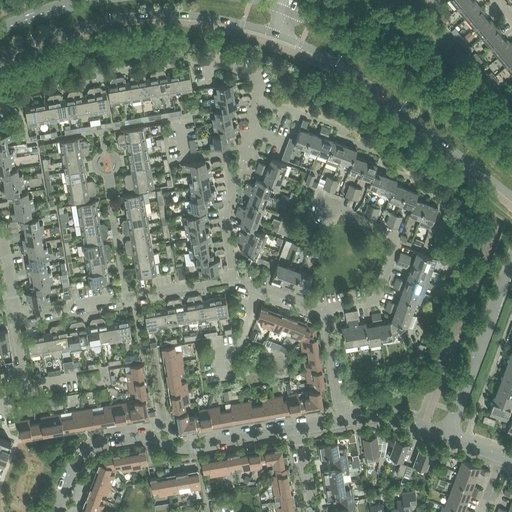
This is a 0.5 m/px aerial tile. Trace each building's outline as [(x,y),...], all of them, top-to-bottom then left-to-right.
[(451,0),(458,8),(467,0),(451,0)] [(467,0),(458,8),(466,18),(480,7),(475,0),(473,2),(471,0),(467,0)] [(466,18),(474,28),(486,17),(483,14),(485,13),(480,7),(466,18)] [(474,28),(482,37),(496,26),(491,20),(489,21),(486,17),(474,28)] [(482,37),(490,47),(503,37),(500,33),(501,32),(496,26),(482,37)] [(490,47),(498,57),(511,46),(507,39),(505,41),(503,37),(490,47)] [(498,57),(506,67),(511,61),(511,45),(511,46),(498,57)] [(162,70),(157,71),(162,96),(172,95),(168,75),(166,76),(165,72),(162,70)] [(151,78),(148,79),(152,98),(162,96),(157,71),(152,71),(150,75),(151,78)] [(189,72),(178,73),(182,93),(192,91),(189,72)] [(142,73),(137,74),(141,100),(152,98),(148,79),(146,79),(145,76),(142,73)] [(178,73),(168,75),(172,95),(182,93),(178,73)] [(131,82),(128,82),(131,102),(141,100),(137,74),(132,75),(130,78),(131,82)] [(122,77),(117,78),(121,103),(131,102),(128,82),(126,83),(125,79),(122,77)] [(121,103),(117,78),(112,78),(110,82),(111,85),(108,86),(111,105),(121,103)] [(214,93),(215,99),(234,96),(233,90),(236,90),(235,83),(216,86),(217,92),(214,93)] [(88,95),(85,96),(89,115),(99,113),(94,87),(90,88),(87,92),(88,95)] [(99,87),(94,87),(99,113),(109,112),(106,92),(103,93),(102,89),(99,87)] [(79,90),(74,91),(79,117),(89,115),(85,96),(83,96),(82,92),(79,90)] [(68,99),(65,99),(69,119),(79,117),(74,91),(69,92),(67,95),(68,99)] [(48,102),(45,102),(48,122),(58,120),(54,94),(49,95),(47,98),(48,102)] [(59,94),(54,94),(58,120),(69,119),(65,99),(63,99),(62,96),(59,94)] [(219,105),(220,110),(233,108),(239,107),(238,101),(235,102),(234,96),(215,99),(216,105),(219,105)] [(45,102),(35,104),(38,124),(48,122),(45,102)] [(38,124),(35,104),(25,106),(28,126),(38,124)] [(212,118),(213,124),(232,121),(231,115),(234,114),(233,108),(220,110),(215,111),(216,117),(212,118)] [(289,137),(281,159),(288,161),(294,144),(306,148),(311,133),(307,132),(308,129),(305,128),(308,121),(303,119),(296,140),(289,137)] [(218,129),(219,135),(232,133),(237,132),(236,126),(233,126),(232,121),(213,124),(214,130),(218,129)] [(117,138),(118,142),(145,137),(144,127),(124,130),(125,133),(119,134),(117,138)] [(219,135),(213,136),(214,142),(210,142),(211,149),(230,145),(229,140),(233,139),(232,133),(219,135)] [(303,154),(315,158),(317,153),(324,134),(319,133),(315,135),(311,133),(306,148),(303,154)] [(0,147),(8,146),(7,141),(10,140),(9,134),(0,135),(0,147)] [(317,153),(328,157),(334,141),(330,140),(328,136),(324,134),(317,153)] [(127,148),(128,151),(147,147),(145,137),(118,142),(119,147),(122,149),(127,148)] [(59,141),(61,152),(88,147),(88,142),(84,140),(83,141),(79,141),(79,138),(59,141)] [(326,162),(337,166),(339,161),(345,146),(334,141),(328,157),(326,162)] [(8,146),(0,147),(0,159),(13,158),(12,152),(9,152),(8,146)] [(339,161),(350,165),(351,165),(354,156),(357,150),(345,146),(339,161)] [(61,152),(63,162),(82,159),(82,156),(87,155),(89,152),(88,147),(61,152)] [(128,151),(129,161),(149,157),(147,147),(128,151)] [(348,171),(359,176),(365,160),(354,156),(351,165),(350,165),(348,171)] [(129,161),(131,171),(151,168),(149,157),(129,161)] [(0,172),(12,170),(11,165),(14,164),(13,158),(0,159),(0,172)] [(63,162),(64,172),(84,169),(82,159),(63,162)] [(271,159),(267,171),(282,176),(286,165),(271,159)] [(359,176),(370,180),(371,180),(374,171),(375,169),(377,165),(365,160),(359,176)] [(191,170),(192,176),(211,172),(210,166),(206,167),(205,161),(186,164),(187,171),(191,170)] [(124,178),(125,182),(152,178),(151,168),(131,171),(131,174),(126,174),(124,178)] [(0,178),(3,178),(4,183),(23,180),(22,174),(19,175),(18,169),(12,170),(0,172),(0,178)] [(64,172),(66,182),(86,179),(84,169),(64,172)] [(267,171),(263,181),(263,182),(272,185),(271,185),(278,188),(282,176),(267,171)] [(373,188),(380,191),(385,175),(374,171),(371,180),(370,180),(368,186),(367,190),(372,192),(373,188)] [(189,182),(191,188),(209,185),(208,179),(212,179),(211,172),(192,176),(193,182),(189,182)] [(306,183),(311,185),(315,176),(309,173),(306,183)] [(380,191),(390,195),(391,195),(395,184),(397,180),(385,175),(380,191)] [(323,188),(329,190),(333,179),(327,177),(323,188)] [(152,178),(125,182),(126,187),(129,189),(134,188),(135,191),(154,188),(152,178)] [(66,182),(68,192),(95,187),(95,183),(91,180),(86,181),(86,179),(66,182)] [(247,183),(246,188),(267,196),(271,185),(272,185),(263,182),(263,181),(256,179),(254,186),(247,183)] [(333,179),(329,190),(334,192),(339,181),(333,179)] [(3,196),(9,195),(22,193),(22,192),(25,192),(23,180),(4,183),(5,189),(2,190),(3,196)] [(389,199),(400,204),(406,188),(395,184),(391,195),(390,195),(389,199)] [(195,194),(196,199),(196,200),(209,197),(215,196),(214,190),(210,191),(209,185),(191,188),(192,195),(195,194)] [(346,196),(351,198),(355,187),(350,185),(346,196)] [(68,192),(70,203),(89,199),(89,196),(94,195),(96,192),(95,187),(68,192)] [(355,187),(351,198),(357,201),(361,189),(355,187)] [(250,195),(248,202),(263,207),(267,196),(246,188),(244,193),(250,195)] [(400,204),(411,208),(412,208),(415,199),(418,193),(406,188),(400,204)] [(13,201),(14,206),(33,203),(32,197),(29,197),(28,191),(25,192),(22,192),(22,193),(9,195),(10,201),(13,201)] [(123,196),(125,207),(145,203),(143,193),(123,196)] [(196,200),(196,199),(190,200),(191,206),(188,207),(189,213),(208,210),(207,204),(210,203),(209,197),(196,200)] [(409,214),(420,219),(426,203),(415,199),(412,208),(411,208),(409,214)] [(76,204),(78,215),(97,211),(96,201),(76,204)] [(239,206),(237,211),(259,219),(263,207),(248,202),(245,208),(239,206)] [(33,203),(14,206),(15,212),(12,212),(13,219),(32,216),(31,210),(34,209),(33,203)] [(125,207),(127,217),(146,213),(145,203),(125,207)] [(426,203),(420,219),(418,224),(430,229),(438,208),(426,203)] [(364,216),(369,218),(374,207),(368,205),(364,216)] [(374,207),(369,218),(375,220),(379,209),(374,207)] [(78,215),(80,225),(99,222),(97,211),(78,215)] [(240,225),(249,228),(255,230),(255,229),(259,219),(237,211),(235,215),(242,218),(240,225)] [(121,223),(122,228),(148,223),(146,213),(127,217),(127,219),(124,220),(121,223)] [(184,223),(185,229),(204,226),(203,220),(207,220),(206,213),(187,217),(188,223),(184,223)] [(386,224),(392,226),(396,215),(390,213),(386,224)] [(396,215),(392,226),(398,228),(402,217),(396,215)] [(24,227),(25,232),(44,229),(43,223),(39,224),(38,218),(19,221),(20,227),(24,227)] [(80,225),(81,235),(107,230),(106,226),(103,223),(100,224),(99,222),(80,225)] [(130,234),(130,237),(150,234),(148,223),(122,228),(123,233),(126,235),(130,234)] [(190,235),(191,241),(210,237),(209,231),(205,232),(204,226),(185,229),(186,236),(190,235)] [(240,232),(238,237),(260,245),(265,233),(255,229),(255,230),(249,228),(247,234),(240,232)] [(22,239),(23,245),(42,242),(41,236),(45,235),(44,229),(25,232),(26,238),(22,239)] [(81,235),(83,245),(103,242),(102,239),(106,238),(108,235),(107,230),(81,235)] [(125,243),(126,248),(151,244),(150,234),(130,237),(131,239),(127,240),(125,243)] [(188,247),(189,253),(208,250),(207,244),(211,243),(210,237),(191,241),(192,246),(188,247)] [(260,245),(238,237),(237,241),(243,244),(241,251),(251,255),(249,260),(260,264),(262,259),(256,256),(260,245)] [(28,250),(29,256),(48,253),(47,247),(43,247),(42,242),(23,245),(24,251),(28,250)] [(83,245),(85,255),(111,251),(110,246),(107,244),(103,244),(103,242),(83,245)] [(133,254),(134,257),(153,254),(151,244),(126,248),(126,253),(130,255),(133,254)] [(195,264),(201,263),(214,261),(214,260),(213,255),(209,255),(208,250),(189,253),(190,259),(194,259),(195,264)] [(85,255),(86,265),(106,262),(106,259),(109,258),(111,255),(111,251),(85,255)] [(417,252),(413,264),(432,271),(437,259),(417,252)] [(26,262),(27,269),(46,265),(45,260),(49,259),(48,253),(29,256),(30,262),(26,262)] [(398,258),(410,263),(412,257),(400,253),(398,258)] [(134,257),(135,267),(155,264),(153,254),(134,257)] [(410,263),(398,258),(396,264),(408,268),(410,263)] [(201,263),(202,269),(198,269),(199,276),(218,273),(217,267),(221,266),(220,259),(214,260),(214,261),(201,263)] [(86,265),(88,275),(108,272),(106,262),(86,265)] [(272,278),(284,283),(289,267),(278,263),(272,278)] [(155,264),(135,267),(137,277),(157,274),(155,264)] [(413,264),(408,275),(428,282),(432,271),(413,264)] [(32,274),(33,280),(52,276),(51,270),(47,271),(46,265),(27,269),(28,275),(32,274)] [(284,283),(295,287),(300,272),(289,267),(284,283)] [(108,272),(88,275),(90,286),(110,282),(108,272)] [(300,272),(295,287),(306,291),(312,276),(300,272)] [(408,275),(404,286),(424,294),(428,282),(408,275)] [(30,286),(31,292),(44,290),(45,290),(50,289),(49,283),(53,283),(52,276),(33,280),(34,285),(30,286)] [(404,286),(400,297),(415,303),(420,305),(424,294),(404,286)] [(31,292),(26,293),(27,299),(30,299),(31,305),(50,301),(49,295),(45,296),(45,290),(44,290),(31,292)] [(198,295),(194,296),(198,322),(208,320),(205,300),(202,301),(202,297),(198,295)] [(187,303),(185,304),(188,323),(198,322),(194,296),(189,296),(187,300),(187,303)] [(225,297),(215,299),(218,318),(229,316),(225,297)] [(400,297),(396,309),(411,314),(415,303),(400,297)] [(178,298),(174,299),(178,325),(188,323),(185,304),(182,304),(182,301),(178,298)] [(167,307),(165,307),(168,327),(178,325),(174,299),(169,300),(167,303),(167,307)] [(215,299),(205,300),(208,320),(218,318),(215,299)] [(261,326),(270,330),(276,314),(267,311),(268,309),(262,306),(257,319),(262,321),(261,326)] [(155,309),(158,328),(168,327),(165,307),(155,309)] [(391,320),(391,321),(399,331),(406,326),(407,326),(411,314),(393,308),(391,312),(393,316),(391,320)] [(158,328),(155,309),(144,311),(147,330),(158,328)] [(357,311),(351,312),(357,346),(369,344),(368,339),(366,326),(366,323),(359,324),(357,311)] [(357,346),(351,312),(346,313),(348,326),(341,327),(345,348),(357,346)] [(282,328),(287,330),(292,318),(286,315),(285,318),(276,314),(270,330),(280,333),(282,328)] [(90,326),(88,326),(91,346),(101,344),(97,318),(92,319),(90,322),(90,326)] [(101,318),(97,318),(101,344),(111,342),(108,323),(105,323),(105,320),(101,318)] [(291,337),(300,341),(305,327),(305,328),(306,325),(297,322),(297,320),(292,318),(287,330),(292,332),(291,337)] [(128,319),(118,321),(121,341),(132,339),(128,319)] [(81,321),(77,322),(81,348),(91,346),(88,326),(85,327),(85,323),(81,321)] [(118,321),(108,323),(111,342),(121,341),(118,321)] [(370,325),(366,326),(368,339),(369,344),(369,347),(381,345),(381,340),(378,324),(377,321),(373,322),(370,325)] [(390,322),(378,324),(381,340),(393,338),(393,337),(399,331),(391,321),(390,322)] [(70,329),(68,330),(71,349),(81,348),(77,322),(72,323),(70,326),(70,329)] [(61,324),(56,325),(61,351),(71,349),(68,330),(65,330),(64,327),(61,324)] [(2,331),(0,331),(0,349),(11,348),(7,325),(1,326),(2,331)] [(50,333),(48,333),(51,353),(61,351),(56,325),(52,326),(50,329),(50,333)] [(305,327),(300,341),(317,338),(315,329),(309,326),(308,329),(305,328),(305,327)] [(48,333),(37,335),(41,355),(51,353),(48,333)] [(41,355),(37,335),(27,337),(30,356),(41,355)] [(307,350),(308,356),(321,353),(320,347),(318,348),(317,338),(300,341),(302,351),(307,350)] [(165,354),(166,364),(183,361),(181,351),(176,352),(175,346),(171,346),(161,348),(163,354),(165,354)] [(304,362),(306,372),(322,370),(320,360),(322,359),(321,353),(308,356),(309,361),(304,362)] [(134,355),(124,357),(125,363),(140,360),(139,354),(134,355)] [(166,374),(167,380),(180,378),(179,372),(185,371),(183,361),(166,364),(168,374),(166,374)] [(126,372),(128,383),(144,380),(143,370),(145,370),(144,363),(130,366),(131,372),(126,372)] [(511,383),(511,371),(505,369),(501,380),(511,383)] [(322,370),(306,372),(307,383),(313,382),(314,387),(327,385),(326,379),(324,379),(322,370)] [(170,386),(172,395),(188,393),(186,382),(181,383),(180,378),(167,380),(168,386),(170,386)] [(144,380),(128,383),(130,393),(135,392),(136,398),(149,396),(148,389),(146,390),(144,380)] [(511,395),(511,383),(501,380),(497,390),(511,395)] [(304,392),(305,398),(307,411),(315,409),(315,407),(316,407),(317,409),(323,408),(321,397),(325,396),(324,389),(304,392)] [(510,407),(511,402),(511,395),(497,390),(493,401),(510,407)] [(188,393),(172,395),(174,405),(171,405),(172,412),(186,410),(185,404),(190,403),(188,393)] [(288,395),(289,400),(291,411),(300,410),(301,412),(307,411),(305,398),(299,398),(298,393),(288,395)] [(282,396),(272,398),(275,414),(285,412),(285,415),(291,413),(291,411),(289,400),(283,401),(282,396)] [(136,406),(130,407),(132,421),(139,419),(138,417),(142,417),(142,419),(149,418),(147,406),(151,406),(150,398),(135,401),(136,406)] [(263,405),(257,406),(260,419),(266,418),(265,416),(275,414),(272,398),(262,399),(263,405)] [(251,401),(241,403),(243,419),(253,418),(253,420),(260,419),(257,406),(252,407),(251,401)] [(506,418),(510,407),(493,401),(489,412),(506,418)] [(124,403),(113,405),(116,421),(126,419),(126,422),(132,421),(130,407),(125,408),(124,403)] [(231,410),(226,411),(228,424),(234,423),(234,421),(243,419),(241,403),(230,405),(231,410)] [(104,412),(99,413),(101,426),(107,425),(107,423),(116,421),(113,405),(103,406),(104,412)] [(219,407),(209,408),(212,425),(222,423),(222,425),(228,424),(226,411),(220,412),(219,407)] [(92,408),(82,410),(85,426),(94,425),(95,427),(101,426),(99,413),(93,414),(92,408)] [(200,416),(194,416),(196,430),(203,429),(202,426),(212,425),(209,408),(199,410),(200,416)] [(73,417),(67,418),(69,431),(75,430),(75,428),(85,426),(82,410),(72,412),(73,417)] [(196,430),(194,416),(189,417),(188,412),(173,415),(174,422),(178,421),(180,432),(186,431),(186,429),(190,428),(190,431),(196,430)] [(61,414),(50,416),(53,432),(63,430),(63,432),(69,431),(67,418),(62,419),(61,414)] [(41,423),(36,424),(38,437),(44,436),(43,433),(53,432),(50,416),(40,417),(41,423)] [(487,416),(485,422),(492,425),(494,419),(487,416)] [(38,437),(36,424),(30,425),(29,419),(19,421),(21,437),(31,435),(32,438),(38,437)] [(363,438),(366,456),(379,454),(376,436),(363,438)] [(0,452),(7,455),(11,442),(0,438),(0,452)] [(390,457),(402,461),(408,444),(396,439),(390,457)] [(333,457),(334,463),(348,461),(345,448),(339,449),(337,442),(320,445),(322,459),(333,457)] [(281,446),(270,447),(271,452),(265,453),(267,462),(272,461),(273,466),(288,463),(287,456),(283,457),(281,446)] [(259,452),(249,453),(252,470),(262,468),(261,463),(267,462),(265,453),(271,452),(270,447),(258,450),(259,452)] [(413,465),(426,470),(432,453),(420,448),(413,465)] [(139,452),(129,454),(132,470),(142,468),(141,463),(147,462),(145,449),(139,450),(139,452)] [(119,453),(113,454),(116,468),(121,467),(122,472),(132,470),(129,454),(120,456),(119,453)] [(239,453),(233,454),(235,467),(241,466),(242,471),(252,470),(249,453),(239,455),(239,453)] [(116,468),(113,454),(102,456),(99,464),(111,471),(111,468),(116,468)] [(227,457),(218,459),(220,475),(231,473),(230,468),(235,467),(233,454),(227,455),(227,457)] [(220,475),(218,459),(208,461),(207,458),(201,459),(203,473),(209,472),(210,477),(220,475)] [(324,471),(326,485),(344,482),(343,475),(350,474),(348,461),(334,463),(335,469),(324,471)] [(462,461),(458,473),(476,479),(479,472),(488,476),(490,471),(462,461)] [(396,474),(403,476),(407,465),(400,463),(396,474)] [(111,471),(99,464),(97,469),(99,470),(95,479),(111,485),(115,475),(110,474),(111,471)] [(407,465),(403,476),(410,479),(414,468),(407,465)] [(271,475),(273,486),(289,483),(287,473),(290,473),(289,466),(275,469),(276,474),(271,475)] [(188,472),(182,473),(184,486),(190,485),(191,491),(201,489),(198,472),(188,474),(188,472)] [(176,476),(167,478),(169,494),(180,492),(179,487),(184,486),(182,473),(176,474),(176,476)] [(458,473),(453,484),(481,494),(483,490),(473,487),(476,479),(458,473)] [(169,494),(167,478),(157,480),(156,477),(150,478),(151,482),(152,492),(158,491),(159,496),(169,494)] [(90,488),(88,494),(100,498),(102,493),(107,495),(111,485),(95,479),(92,489),(90,488)] [(340,497),(341,503),(354,500),(352,487),(348,488),(346,481),(344,482),(326,485),(329,499),(340,497)] [(280,495),(281,501),(294,498),(293,492),(291,493),(289,483),(273,486),(275,496),(280,495)] [(453,484),(449,495),(468,502),(470,495),(480,499),(481,494),(453,484)] [(397,507),(391,509),(391,511),(411,511),(411,505),(417,504),(415,490),(401,493),(403,500),(396,501),(397,507)] [(98,504),(100,498),(88,494),(86,499),(88,500),(85,507),(101,511),(104,505),(98,504)] [(468,502),(449,495),(445,507),(459,511),(473,511),(465,509),(468,502)] [(276,507),(277,511),(294,511),(293,505),(295,504),(294,498),(281,501),(282,506),(276,507)] [(331,510),(331,511),(356,511),(354,500),(341,503),(342,509),(331,510)] [(391,511),(391,509),(384,510),(383,503),(369,505),(370,511),(391,511)]
